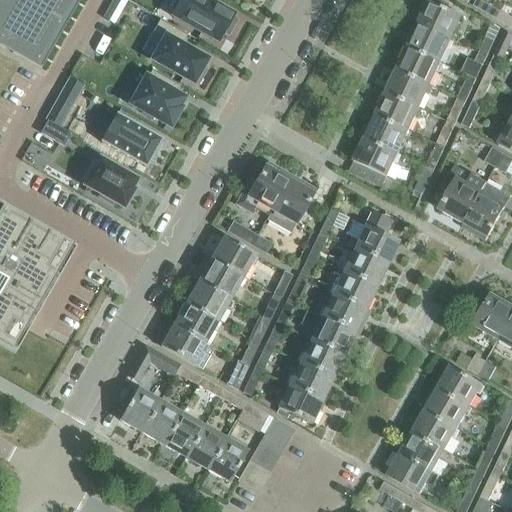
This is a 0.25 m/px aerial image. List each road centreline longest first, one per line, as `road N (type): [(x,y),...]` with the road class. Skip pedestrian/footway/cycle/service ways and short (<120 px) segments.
road 1 (residential): [(152,275),(311,0)]
road 2 (residential): [(39,471),(152,275)]
road 3 (residential): [(99,0),(0,179)]
road 4 (residential): [(0,183),(152,275)]
